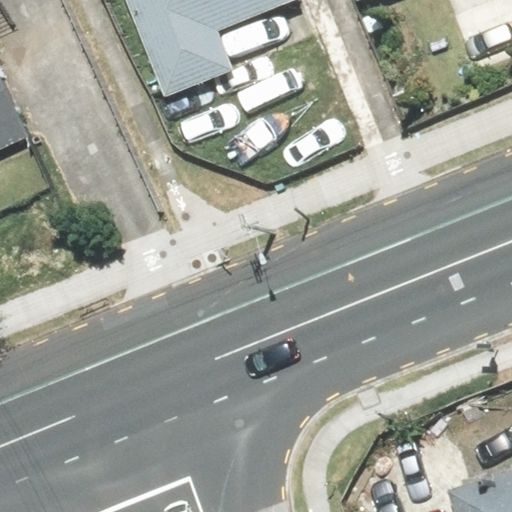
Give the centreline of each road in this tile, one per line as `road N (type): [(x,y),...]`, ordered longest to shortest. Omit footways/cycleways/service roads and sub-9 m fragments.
road 1 (secondary): [(159,383),(511,238)]
road 2 (secondary): [(0,447),(159,383)]
road 3 (secondary): [(206,511),(159,383)]
